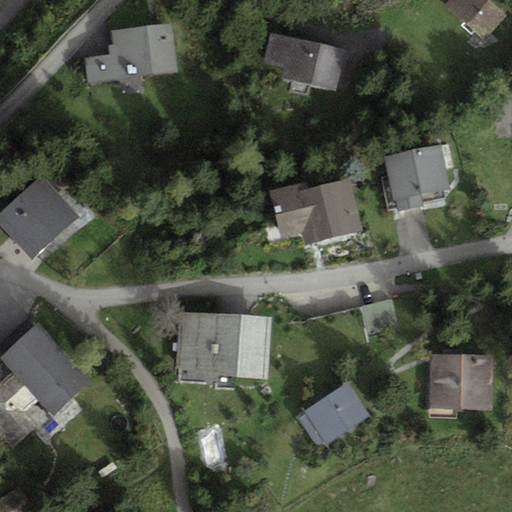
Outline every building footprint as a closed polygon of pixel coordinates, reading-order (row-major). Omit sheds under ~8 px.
[(487,0),(449,0),(445,5),(483,40),(505,16),(487,0)] [(172,24),(111,31),(113,44),(108,44),(109,54),(84,57),(87,83),(177,72),(172,24)] [(346,50),(270,32),(263,62),(283,67),(281,77),(337,90),(346,50)] [(441,145),(385,156),(394,201),(396,201),(398,210),(423,205),(420,194),(450,188),(441,145)] [(42,175),(0,212),(0,223),(31,258),(78,215),(42,175)] [(306,181),(269,190),(280,237),(304,232),(307,243),(362,231),(349,178),(307,188),(306,181)] [(271,317),(180,311),(177,367),(267,380),(271,317)] [(0,357),(12,371),(0,381),(0,434),(13,448),(38,424),(26,412),(38,400),(53,416),(91,381),(37,323),(0,356),(0,357)] [(493,356),(431,354),(429,409),(491,411),(493,356)] [(348,381),(304,411),(307,414),(299,419),(317,446),(325,441),(327,444),(371,415),(348,381)] [(0,511),(21,511),(13,493),(0,499),(0,511)]
